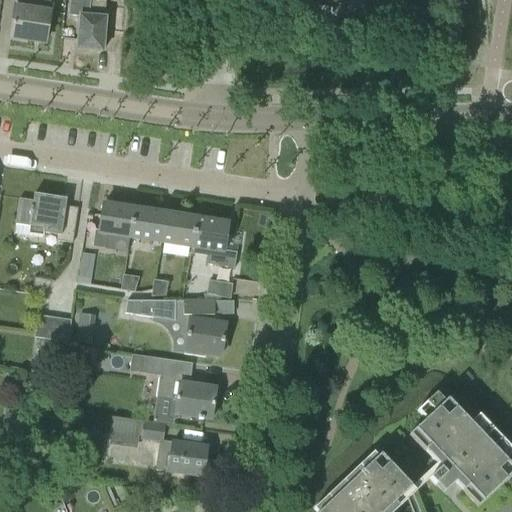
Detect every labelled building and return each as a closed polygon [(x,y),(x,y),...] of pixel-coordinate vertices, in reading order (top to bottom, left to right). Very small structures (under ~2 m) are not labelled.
[(10,39),(43,44),(50,0),(32,0),(31,10),(15,7),(13,19),(10,39)] [(89,0),(88,17),(79,16),(78,30),(76,50),(102,52),(105,18),(104,18),(105,0),(89,0)] [(72,243),(77,209),(64,207),(65,200),(49,197),(33,195),(32,202),(18,200),(16,212),(17,212),(14,235),(43,239),(44,234),(56,235),(56,241),(72,243)] [(106,234),(129,237),(133,210),(102,205),(98,231),(95,230),(92,246),(104,248),(106,234)] [(129,237),(160,242),(164,215),(133,210),(129,237)] [(191,247),(195,220),(164,215),(160,242),(191,247)] [(223,251),(227,225),(195,220),(191,247),(189,255),(206,257),(205,265),(233,270),(236,253),(223,251)] [(78,265),(76,277),(89,279),(91,267),(78,265)] [(120,291),(134,293),(138,278),(123,276),(120,291)] [(34,278),(32,295),(39,296),(53,281),(34,278)] [(153,281),(151,297),(165,296),(167,283),(153,281)] [(219,284),(207,282),(205,296),(229,299),(231,286),(219,284)] [(183,355),(204,359),(205,355),(220,357),(221,351),(224,350),(226,347),(226,343),(222,340),(225,325),(209,323),(210,317),(213,317),(213,302),(126,302),(125,314),(175,322),(188,325),(183,355)] [(45,339),(48,317),(37,316),(34,338),(45,339)] [(55,341),(58,319),(48,317),(45,339),(55,341)] [(67,343),(71,321),(58,319),(55,341),(67,343)] [(90,345),(92,331),(77,329),(75,343),(90,345)] [(58,363),(83,367),(86,347),(61,343),(58,363)] [(188,385),(191,364),(132,356),(129,372),(158,376),(155,398),(161,399),(159,413),(173,415),(210,421),(215,389),(188,385)] [(408,435),(424,452),(429,447),(466,486),(461,491),(477,508),(511,474),(511,468),(446,399),(408,435)] [(86,416),(84,429),(102,432),(104,419),(86,416)] [(140,440),(161,443),(163,427),(111,420),(107,443),(109,444),(109,442),(136,440),(136,438),(140,438),(140,440)] [(7,435),(6,444),(19,446),(20,437),(7,435)] [(166,473),(202,478),(206,448),(171,443),(169,455),(157,453),(155,471),(167,472),(166,473)] [(4,447),(3,455),(14,456),(15,449),(4,447)] [(384,511),(411,488),(379,454),(318,511),(384,511)] [(435,485),(443,493),(453,483),(439,469),(428,479),(434,485),(435,485)]
